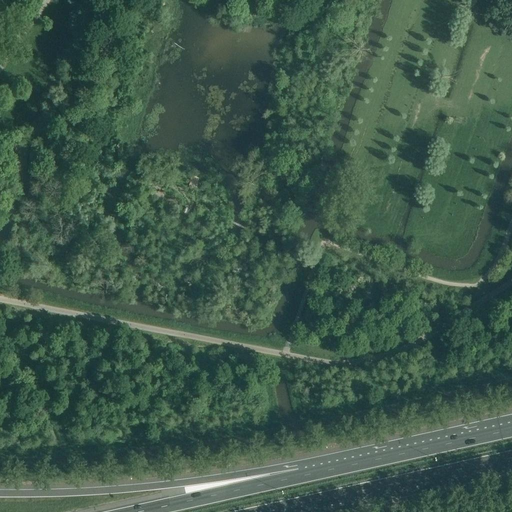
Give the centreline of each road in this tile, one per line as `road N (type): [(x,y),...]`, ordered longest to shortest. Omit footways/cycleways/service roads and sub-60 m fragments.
road 1 (motorway): [(300,476),(269,469),(125,488),(0,493)]
road 2 (motorway): [(293,505),(511,457)]
road 3 (motorway): [(511,429),(300,476)]
road 4 (motorway): [(300,476),(136,511)]
road 5 (track): [(0,304),(67,444)]
